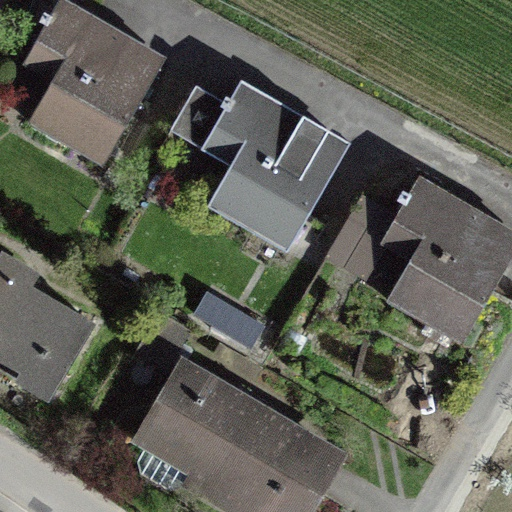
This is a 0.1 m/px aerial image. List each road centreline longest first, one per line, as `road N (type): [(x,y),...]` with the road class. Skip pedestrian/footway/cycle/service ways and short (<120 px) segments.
road 1 (residential): [(132,10),(511,213)]
road 2 (residential): [(511,357),(423,511)]
